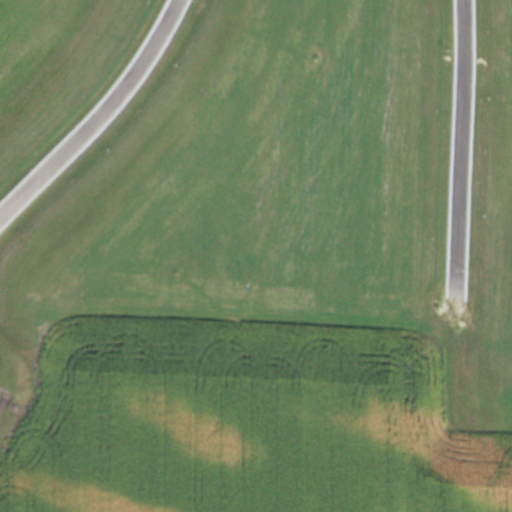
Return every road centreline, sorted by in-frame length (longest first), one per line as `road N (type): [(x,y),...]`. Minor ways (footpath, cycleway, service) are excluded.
road 1 (residential): [(458,0),(451,289)]
road 2 (residential): [(175,0),(123,90),(0,212)]
